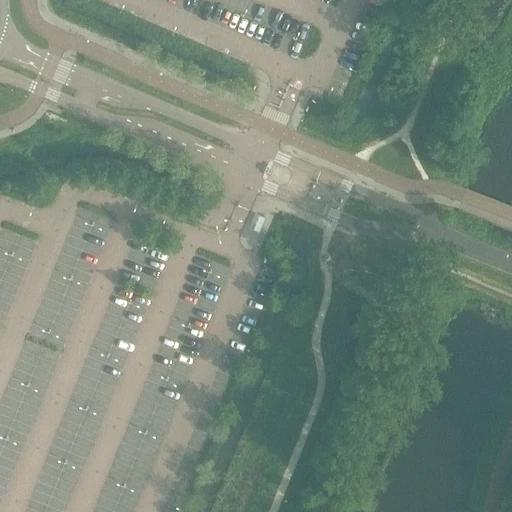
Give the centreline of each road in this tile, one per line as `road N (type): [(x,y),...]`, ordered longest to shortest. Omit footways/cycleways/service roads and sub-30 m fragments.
road 1 (unclassified): [(467,245),(436,223),(0,42)]
road 2 (unclassified): [(0,75),(335,214),(467,245)]
